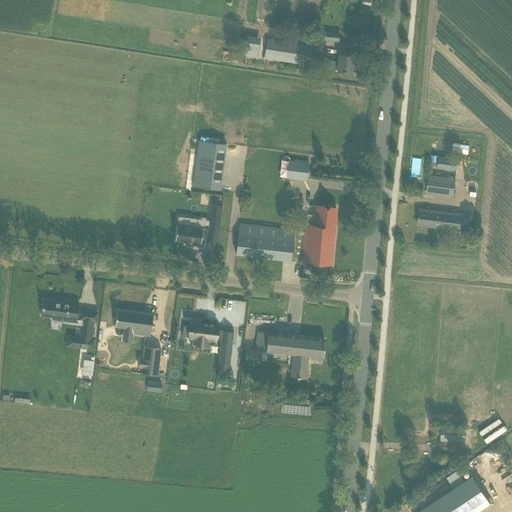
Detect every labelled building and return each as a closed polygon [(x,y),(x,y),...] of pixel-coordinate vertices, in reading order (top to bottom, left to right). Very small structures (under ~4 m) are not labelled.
[(339,33),(319,31),(318,39),(338,42),(339,33)] [(242,54),(260,57),(264,37),(246,34),(242,54)] [(313,64),(315,46),(268,38),(265,57),(313,64)] [(353,56),(343,55),(339,54),(338,61),(330,61),(329,70),(351,72),(353,56)] [(199,140),(192,186),(221,190),(227,144),(199,140)] [(452,170),(454,160),(439,158),(437,168),(452,170)] [(286,178),(309,180),(310,162),(288,160),(286,178)] [(455,179),(429,176),(427,192),(453,196),(455,179)] [(209,225),(208,229),(218,231),(221,206),(211,205),(209,220),(209,225)] [(334,227),(336,207),(317,205),(316,223),(306,222),(305,231),(239,224),(236,254),(331,264),(335,227),(334,227)] [(450,213),(430,211),(420,210),(418,225),(428,226),(448,228),(450,213)] [(470,215),(450,213),(448,228),(468,230),(470,215)] [(200,242),(201,242),(203,226),(202,226),(202,221),(197,221),(197,217),(187,216),(186,223),(177,222),(175,238),(189,240),(189,241),(200,242)] [(43,299),(41,316),(51,317),(51,320),(62,321),(62,318),(76,320),(78,302),(68,301),(68,302),(43,299)] [(138,336),(150,337),(153,317),(117,312),(115,329),(125,330),(125,332),(139,333),(138,336)] [(67,335),(66,345),(93,349),(93,348),(94,338),(92,338),(94,322),(81,320),(81,324),(79,336),(67,335)] [(183,325),(182,336),(194,338),(194,344),(208,346),(208,340),(216,341),(216,339),(220,340),(216,369),(229,371),(234,331),(221,330),(221,331),(217,331),(218,325),(200,323),(200,321),(191,320),(190,321),(189,326),(183,325)] [(257,331),(256,341),(255,350),(295,354),(293,377),(305,378),(308,356),(322,358),(324,339),(257,331)] [(139,358),(138,367),(142,368),(141,374),(153,375),(157,375),(161,348),(145,346),(144,350),(143,358),(139,358)] [(103,355),(102,369),(127,369),(127,356),(103,355)] [(147,381),(146,391),(160,392),(160,382),(147,381)] [(249,392),(247,414),(278,417),(280,396),(249,392)] [(88,410),(90,397),(71,394),(69,407),(88,410)] [(452,427),(451,429),(441,428),(440,440),(450,441),(457,441),(465,441),(465,435),(470,435),(470,429),(458,428),(458,427),(452,427)] [(477,511),(491,503),(472,475),(416,511),(477,511)]
